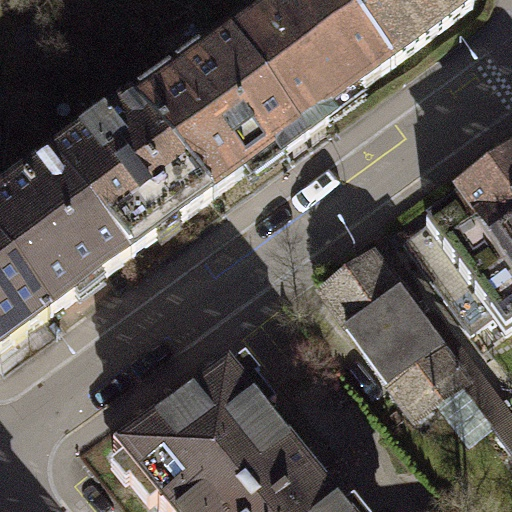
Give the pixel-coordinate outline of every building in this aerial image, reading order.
[(339,0),(281,0),(227,39),(305,144),(327,129),(320,120),(392,69),(339,0)] [(472,0),(339,0),(392,69),(472,10),(472,0)] [(227,39),(132,108),(209,202),(275,154),(282,162),(305,144),(227,39)] [(132,108),(52,166),(129,258),(209,202),(132,108)] [(511,165),(444,215),(402,245),(470,338),(492,322),(505,340),(511,334),(511,165)] [(52,166),(0,205),(0,258),(48,317),(129,258),(52,166)] [(0,354),(48,317),(0,258),(0,354)] [(420,328),(374,266),(325,302),(415,423),(479,376),(435,317),(420,328)] [(355,511),(354,510),(351,511),(343,511),(268,420),(277,412),(256,387),(247,394),(226,368),(168,414),(115,457),(137,485),(130,491),(147,511),(152,511),(156,509),(158,511),(355,511)]
